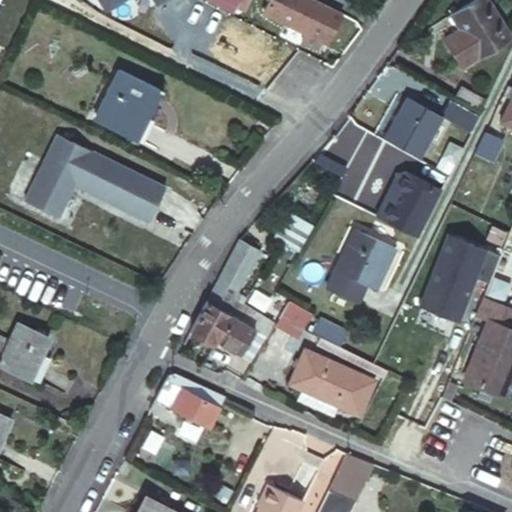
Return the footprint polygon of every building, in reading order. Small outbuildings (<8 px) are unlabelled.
[(209,0),(230,11),(235,0),(209,0)] [(325,42),(341,11),(318,0),(266,0),(261,9),(305,31),(300,39),(314,46),(318,38),(325,42)] [(475,56),(476,57),(509,36),(486,0),(470,0),(449,13),(458,28),(442,38),(460,65),(475,56)] [(148,116),(161,89),(118,68),(93,117),(134,137),(145,114),(148,116)] [(452,96),(476,111),(483,99),(460,85),(452,96)] [(511,94),(511,88),(505,85),(503,89),(500,96),(509,100),(511,94)] [(511,94),(509,100),(499,121),(511,126),(511,94)] [(382,137),(418,157),(440,116),(404,96),(382,137)] [(56,133),(23,199),(57,216),(73,183),(147,220),(164,187),(56,133)] [(477,155),(489,160),(498,139),(486,133),(477,155)] [(311,158),(338,172),(347,178),(361,152),(330,137),(311,158)] [(397,163),(377,216),(420,233),(440,180),(397,163)] [(296,249),(304,234),(279,221),(272,236),(280,241),(296,249)] [(363,281),(375,288),(395,248),(356,230),(345,254),(341,252),(334,267),(325,285),(354,300),(363,281)] [(459,319),(475,274),(487,278),(497,250),(444,231),(417,305),(459,319)] [(187,330),(209,343),(211,339),(236,291),(257,249),(237,240),(236,240),(187,330)] [(245,296),(236,291),(211,339),(245,360),(273,314),(245,296)] [(85,292),(73,318),(97,330),(109,303),(85,292)] [(511,308),(480,296),(473,314),(490,320),(466,380),(499,393),(511,359),(511,329),(506,327),(511,313),(511,308)] [(290,297),(275,321),(298,334),(301,327),(314,308),(290,297)] [(0,357),(0,364),(39,383),(49,360),(39,354),(46,336),(16,322),(0,357)] [(325,399),(337,404),(352,371),(301,348),(286,381),(298,387),(325,399)] [(370,361),(352,352),(348,360),(381,375),(385,368),(370,361)] [(352,371),(337,404),(343,407),(357,373),(352,371)] [(206,425),(221,395),(182,377),(172,373),(165,375),(160,385),(153,398),(206,425)] [(321,408),(325,399),(298,387),(295,396),(321,408)] [(0,436),(8,418),(0,414),(0,436)] [(347,511),(370,464),(343,453),(323,494),(314,511),(347,511)] [(256,511),(295,511),(300,501),(269,486),(256,511)] [(132,511),(176,511),(142,494),(132,511)]
